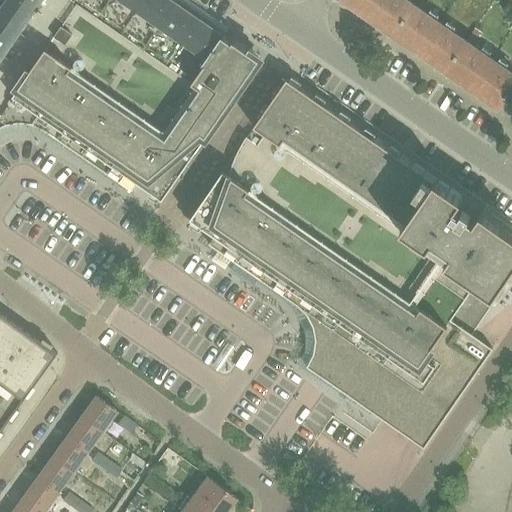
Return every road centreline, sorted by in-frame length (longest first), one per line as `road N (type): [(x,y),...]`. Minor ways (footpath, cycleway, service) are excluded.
road 1 (tertiary): [(511,175),(302,29)]
road 2 (residential): [(288,498),(91,355)]
road 3 (residential): [(511,348),(400,511)]
road 4 (residential): [(0,479),(91,355)]
